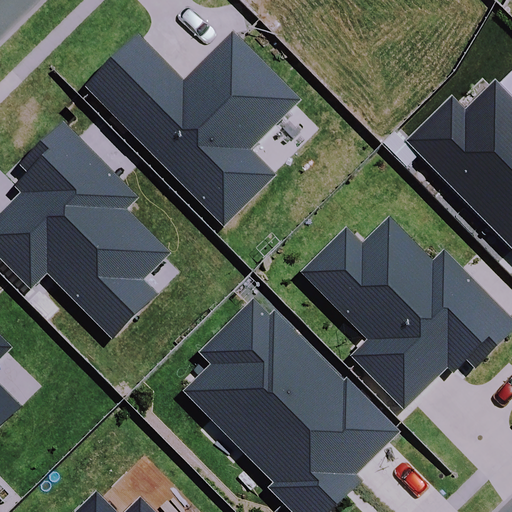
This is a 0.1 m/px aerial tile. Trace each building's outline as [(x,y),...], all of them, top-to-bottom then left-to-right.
[(146,34),(95,84),(231,222),(281,173),(255,147),(305,98),(240,32),(191,80),(146,34)] [(459,97),(414,141),(511,240),(511,89),(503,80),(472,110),(459,97)] [(29,191),(0,219),(0,248),(38,287),(54,270),(119,336),(162,294),(147,279),(176,251),(132,207),(143,196),(71,123),(16,177),(29,191)] [(354,229),(311,271),(377,338),(359,355),(409,406),(467,349),(483,365),(511,336),(511,312),(451,250),(440,262),(397,218),(370,244),(354,229)] [(276,315),(261,300),(209,350),(221,362),(193,389),(282,480),(276,485),(302,511),(333,511),(366,480),(361,475),(407,430),(355,378),(352,382),(281,310),(276,315)] [(0,313),(5,308),(0,303),(0,431),(27,405),(0,377),(0,361),(16,346),(0,330),(0,313)] [(134,511),(122,511),(103,492),(82,511),(160,511),(148,499),(134,511)]
